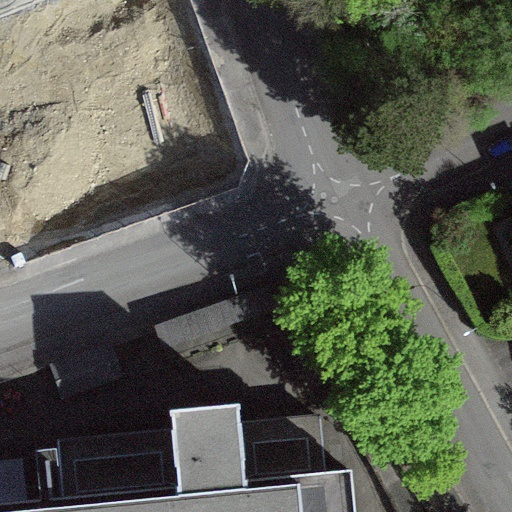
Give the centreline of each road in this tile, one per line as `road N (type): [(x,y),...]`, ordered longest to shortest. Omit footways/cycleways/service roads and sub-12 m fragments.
road 1 (residential): [(0,324),(332,206)]
road 2 (residential): [(332,206),(501,511)]
road 3 (residential): [(256,0),(332,206)]
road 4 (residential): [(332,206),(511,120)]
